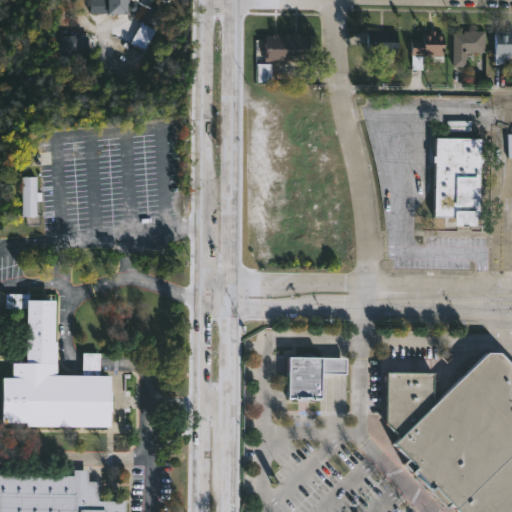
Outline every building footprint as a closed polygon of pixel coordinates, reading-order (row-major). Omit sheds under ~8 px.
[(132,0),(132,1),(131,1),(131,13),(106,13),(106,0),(132,0)] [(398,31),(398,53),(368,53),(368,30),(398,31)] [(454,65),(452,65),(453,32),(464,33),(464,30),(486,30),(485,51),(466,51),(466,65),(454,65)] [(499,68),(493,68),(493,31),(511,31),(511,63),(506,63),(506,68),(499,68)] [(308,35),(308,62),(265,61),(266,35),(273,35),(273,33),(301,34),(301,35),(308,35)] [(443,33),(443,60),(427,60),(427,55),(424,55),(424,69),(413,69),(413,39),(425,39),(425,33),(443,33)] [(86,54),(50,56),(49,36),(84,34),(86,54)] [(474,135),(473,214),(471,214),(471,222),(448,222),(448,214),(429,214),(430,134),(474,135)] [(43,192),(43,201),(38,201),(37,216),(23,215),(24,176),(38,177),(37,192),(43,192)] [(0,293),(24,293),(24,299),(53,299),(52,374),(77,375),(78,352),(95,352),(95,375),(107,375),(106,426),(22,425),(22,422),(0,422),(0,377),(9,377),(9,362),(23,362),(23,307),(0,307),(0,293)] [(434,400),(485,351),(498,351),(511,365),(511,511),(456,511),(448,503),(444,507),(401,463),(405,458),(390,442),(396,436),(434,400)] [(349,358),(349,374),(327,373),(326,399),(292,398),(293,357),(349,358)] [(396,436),(382,422),(383,370),(430,372),(430,396),(434,400),(396,436)] [(83,470),(83,482),(93,482),(93,501),(121,501),(121,511),(0,511),(0,474),(68,475),(68,469),(83,470)]
